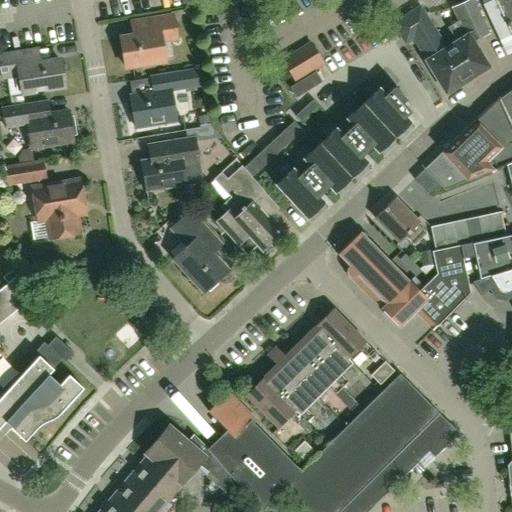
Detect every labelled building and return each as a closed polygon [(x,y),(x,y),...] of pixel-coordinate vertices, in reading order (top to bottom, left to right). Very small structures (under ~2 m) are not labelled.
[(468,61),(477,76),(492,67),(476,41),(492,33),(475,0),(471,0),(456,8),(462,20),(450,27),(460,42),(450,48),(449,48),(459,66),(468,61)] [(501,36),(511,31),(511,0),(494,0),(486,4),(501,36)] [(475,77),(477,76),(468,61),(459,66),(449,48),(450,48),(424,6),(395,24),(408,44),(416,39),(430,60),(429,61),(449,93),(465,83),(467,85),(476,80),(475,77)] [(173,15),(147,19),(133,22),(135,35),(121,38),(126,68),(165,62),(162,41),(177,39),(173,15)] [(293,55),(306,75),(325,63),(313,43),(293,55)] [(59,59),(42,62),(22,65),(19,51),(0,54),(0,69),(2,79),(19,76),(22,94),(64,86),(59,59)] [(297,81),(306,75),(293,55),(284,61),(297,81)] [(200,70),(152,78),(154,92),(130,96),(130,98),(127,98),(129,113),(133,112),(136,128),(176,121),(171,90),(203,85),(200,70)] [(322,82),(315,72),(289,88),(296,98),(322,82)] [(336,129),(303,160),(309,166),(298,176),(292,169),(275,185),(306,218),(323,202),(310,189),(321,179),(333,192),(366,162),(354,149),(364,139),(377,152),(409,122),(397,109),(406,100),(394,87),(385,95),(379,89),(346,119),(352,126),(341,136),(336,129)] [(511,88),(498,99),(511,130),(511,88)] [(511,162),(511,130),(498,99),(451,143),(468,160),(462,166),(473,178),(507,165),(511,162)] [(300,122),(318,106),(313,100),(295,116),(300,122)] [(3,109),(4,118),(6,129),(27,125),(31,150),(73,143),(72,136),(76,135),(73,117),(69,117),(68,111),(49,114),(46,101),(3,109)] [(252,177),(302,131),(293,122),(244,168),(252,177)] [(194,137),(148,145),(151,160),(141,161),(146,191),(197,183),(201,176),(194,137)] [(468,160),(451,143),(424,169),(444,190),(473,178),(462,166),(468,160)] [(43,160),(3,167),(7,187),(47,180),(43,160)] [(281,233),(268,219),(253,202),(264,192),(241,166),(227,179),(238,191),(220,207),(224,212),(214,221),(246,256),(256,247),(264,256),(274,247),(270,243),(281,233)] [(440,186),(424,169),(414,179),(430,195),(440,186)] [(76,215),(85,214),(80,180),(33,188),(39,222),(46,221),(49,239),(79,234),(76,215)] [(419,223),(394,198),(374,218),(399,242),(405,236),(414,245),(425,234),(417,225),(419,223)] [(209,248),(218,240),(193,212),(174,229),(190,246),(176,259),(205,292),(229,270),(209,248)] [(489,215),(494,238),(505,236),(500,212),(489,215)] [(494,238),(489,215),(477,217),(482,241),(494,238)] [(465,220),(470,243),(482,241),(477,217),(465,220)] [(470,243),(465,220),(453,222),(458,246),(461,245),(470,243)] [(453,222),(442,225),(447,248),(458,246),(453,222)] [(435,251),(447,248),(442,225),(430,227),(435,251)] [(379,308),(398,327),(417,309),(435,327),(432,330),(433,331),(470,293),(463,259),(461,245),(458,246),(447,248),(435,251),(432,252),(436,274),(419,291),(409,282),(408,282),(360,234),(361,233),(360,232),(337,255),(338,256),(339,255),(350,266),(348,268),(347,269),(346,271),(346,273),(347,275),(348,276),(350,277),(352,278),(353,278),(355,277),(357,276),(362,282),(358,286),(379,308)] [(511,234),(505,236),(494,238),(482,241),(470,243),(461,245),(463,259),(475,256),(480,280),(511,270),(511,234)] [(9,283),(17,276),(13,270),(4,277),(9,283)] [(511,270),(480,280),(474,282),(482,296),(493,289),(498,296),(508,298),(511,295),(511,270)] [(21,307),(34,297),(17,276),(9,283),(4,287),(21,307)] [(354,363),(350,359),(361,349),(368,356),(374,350),(334,309),(316,327),(320,331),(269,381),(265,377),(246,395),(279,429),(290,417),(298,425),(298,424),(304,419),(308,423),(314,416),(307,409),(330,387),(337,393),(349,382),(342,374),(354,363)] [(53,368),(62,359),(65,363),(74,353),(57,337),(56,337),(48,346),(44,342),(36,351),(53,368)] [(61,413),(84,388),(69,374),(59,385),(49,375),(54,369),(39,356),(0,397),(0,428),(6,423),(14,431),(14,432),(24,442),(36,429),(41,424),(48,421),(56,417),(61,413)] [(385,361),(379,367),(371,375),(380,384),(394,370),(385,361)] [(227,392),(207,411),(234,437),(215,457),(226,473),(235,483),(262,510),(285,488),(307,511),(367,511),(441,439),(437,435),(447,425),(437,415),(438,413),(399,374),(300,471),(253,424),(256,421),(227,392)] [(304,419),(298,424),(308,434),(313,429),(308,423),(304,419)] [(187,443),(169,427),(144,454),(147,457),(100,511),(156,511),(195,467),(226,494),(235,483),(226,473),(215,457),(193,436),(187,443)] [(303,460),(313,451),(304,442),(294,451),(303,460)]
